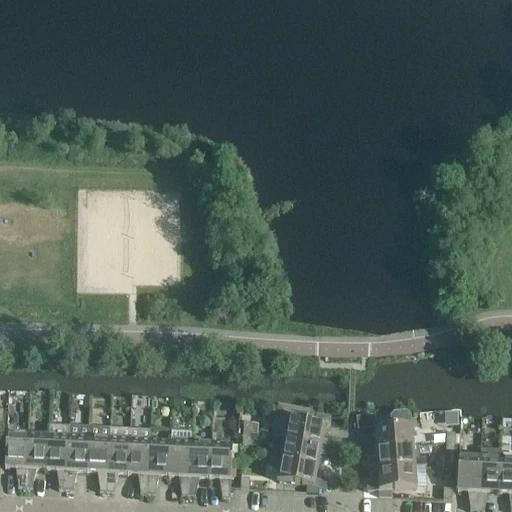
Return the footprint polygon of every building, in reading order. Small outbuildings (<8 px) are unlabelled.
[(284,443),(333,452),(334,446),(333,445),(323,443),(325,429),(308,426),(310,415),(277,409),(271,441),(284,443)] [(364,453),(413,450),(412,429),(409,429),(408,418),(405,416),(393,417),(388,422),(389,430),(374,432),(375,445),(365,446),(364,448),(364,453)] [(244,437),(252,437),(253,426),(244,426),(244,437)] [(59,493),(63,494),(66,494),(69,428),(49,427),(48,437),(46,473),(57,474),(59,493)] [(77,475),(87,475),(90,430),(69,428),(66,494),(73,494),(77,475)] [(106,496),(109,441),(110,431),(90,430),(87,475),(97,476),(99,496),(106,496)] [(118,477),(128,477),(130,432),(110,431),(109,441),(106,496),(114,496),(118,477)] [(147,498),(150,443),(151,433),(130,432),(128,477),(138,478),(140,498),(147,498)] [(18,491),(25,492),(28,436),(7,435),(5,471),(16,472),(18,491)] [(36,473),(46,473),(48,437),(28,436),(25,492),(32,492),(36,473)] [(447,447),(455,448),(456,436),(448,436),(447,447)] [(252,437),(244,437),(243,448),(251,448),(252,437)] [(158,479),(169,480),(170,444),(150,443),(147,498),(154,498),(158,479)] [(281,463),(318,470),(320,457),(330,459),(332,457),(333,452),(284,443),(281,463)] [(181,500),(188,500),(191,445),(170,444),(169,480),(179,480),(181,500)] [(199,481),(209,482),(211,446),(191,445),(188,500),(195,501),(199,481)] [(232,447),(211,446),(209,482),(219,482),(221,502),(230,502),(232,447)] [(455,448),(447,447),(446,458),(454,458),(455,448)] [(377,473),(382,472),(415,470),(413,450),(364,453),(364,459),(366,460),(376,460),(377,473)] [(477,511),(480,460),(458,459),(457,494),(468,495),(469,511),(477,511)] [(484,511),(488,496),(498,497),(500,461),(480,460),(477,511),(484,511)] [(510,511),(511,511),(511,461),(500,461),(498,497),(508,497),(510,511)] [(315,483),(318,470),(281,463),(277,484),(326,493),(326,491),(327,487),(326,485),(315,483)] [(416,491),(415,470),(382,472),(377,473),(378,486),(368,487),(367,488),(367,493),(367,494),(367,495),(416,491)] [(242,481),(241,492),(249,492),(250,481),(242,481)] [(444,491),(444,502),(452,502),(453,491),(444,491)]
